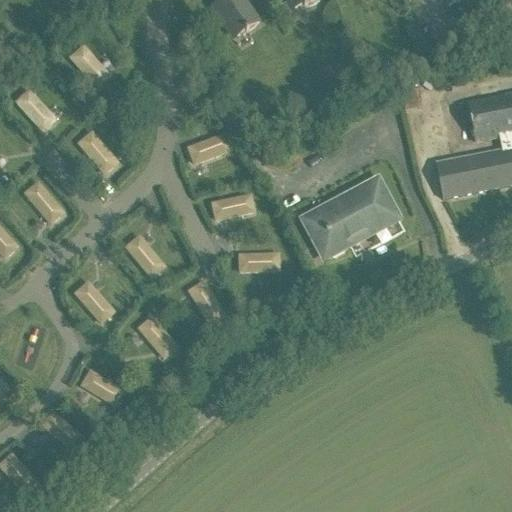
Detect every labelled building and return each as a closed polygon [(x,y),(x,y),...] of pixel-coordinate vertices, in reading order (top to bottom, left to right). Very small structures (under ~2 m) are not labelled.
[(237,39),(247,33),(259,25),(249,9),(245,12),(237,0),(226,0),(212,10),(220,21),(218,23),(224,31),(229,28),(237,39)] [(291,0),(295,11),(320,4),(318,0),(291,0)] [(83,47),(68,60),(97,92),(111,79),(83,47)] [(28,91),(14,104),(43,136),(57,123),(28,91)] [(420,110),(416,91),(401,94),(405,113),(420,110)] [(500,140),(502,154),(511,152),(511,97),(468,106),(475,144),(500,140)] [(92,134),(77,147),(104,178),(119,166),(92,134)] [(233,153),(226,135),(186,150),(193,168),(233,153)] [(511,188),(511,152),(502,154),(436,167),(443,202),(511,188)] [(38,183),(23,196),(50,228),(65,216),(38,183)] [(345,254),(344,250),(350,248),(348,244),(365,235),(367,238),(398,222),(377,184),(304,223),(324,261),(330,258),(333,261),(345,254)] [(251,197),(210,205),(215,225),(256,216),(251,197)] [(0,228),(0,258),(5,263),(19,250),(0,228)] [(427,231),(412,237),(419,256),(434,250),(427,231)] [(139,238),(124,250),(151,283),(166,270),(139,238)] [(280,256),(238,257),(238,276),(280,275),(280,256)] [(88,283),(73,296),(100,327),(115,315),(88,283)] [(204,283),(187,294),(210,329),(227,319),(204,283)] [(152,319),(137,331),(164,363),(179,350),(152,319)] [(90,372),(80,389),(115,410),(125,394),(90,372)] [(0,381),(0,405),(12,395),(0,381)] [(53,413),(39,429),(72,456),(85,440),(53,413)] [(12,456),(0,466),(0,470),(25,499),(39,487),(12,456)]
